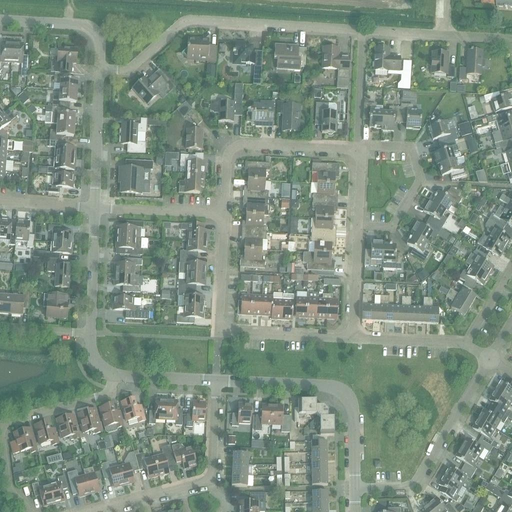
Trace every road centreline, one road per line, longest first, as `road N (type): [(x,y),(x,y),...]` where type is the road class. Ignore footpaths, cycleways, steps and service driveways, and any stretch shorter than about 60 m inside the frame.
road 1 (residential): [(364,30),(194,19),(130,70),(100,68)]
road 2 (residential): [(355,340),(218,334),(223,212)]
road 3 (residential): [(355,489),(354,417),(344,392),(216,381)]
road 4 (residential): [(28,511),(9,491),(6,425),(109,395),(118,375)]
road 5 (residential): [(355,489),(413,489),(494,359)]
road 6 (residential): [(223,212),(226,165),(238,146),(359,150)]
road 7 (residential): [(357,229),(392,229),(419,181),(406,150),(359,150)]
road 8 (residential): [(511,40),(364,30)]
road 9 (residential): [(95,207),(100,68)]
road 10 (residential): [(0,18),(90,26),(100,68)]
road 11 (residential): [(84,511),(211,481)]
road 12 (residential): [(90,335),(95,207)]
road 13 (residential): [(95,207),(223,212)]
road 14 (residential): [(359,150),(364,30)]
